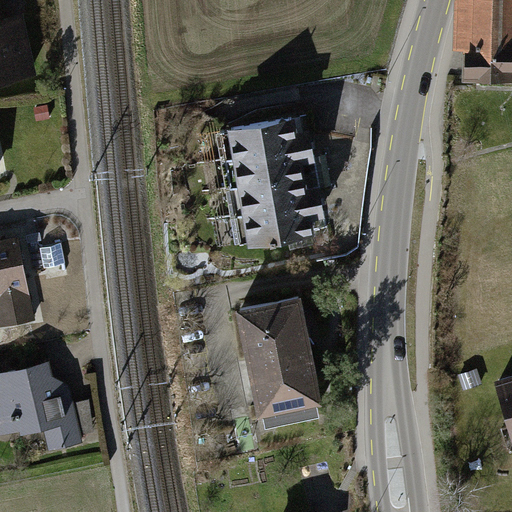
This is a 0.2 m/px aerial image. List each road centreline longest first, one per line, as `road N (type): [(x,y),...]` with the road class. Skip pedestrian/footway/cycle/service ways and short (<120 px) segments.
road 1 (secondary): [(437,0),(385,298)]
road 2 (secondary): [(418,511),(385,298)]
road 3 (secondary): [(385,298),(375,420),(383,511)]
road 4 (unknown): [(365,272),(212,302)]
